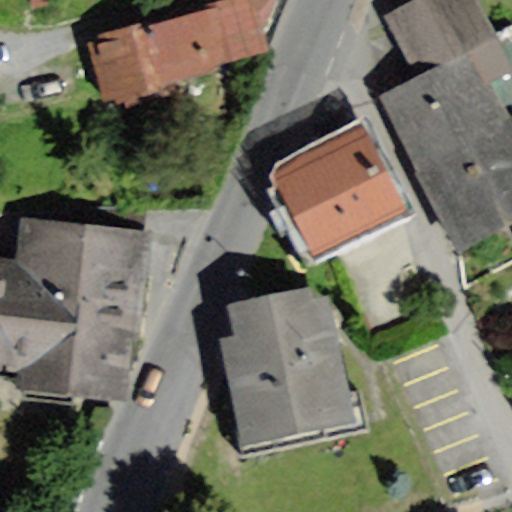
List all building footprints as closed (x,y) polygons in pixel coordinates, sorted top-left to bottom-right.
[(265,49),(250,0),(242,0),(93,45),(95,54),(108,97),(265,49)] [(442,202),(462,242),(511,217),(511,124),(507,126),(484,79),(505,69),(471,0),(402,0),(411,17),(394,24),(423,84),(392,98),(402,119),(442,202)] [(276,177),(311,249),(399,206),(364,135),(319,157),(276,177)] [(0,382),(123,393),(131,312),(138,231),(21,220),(17,262),(0,260),(0,382)] [(226,343),(246,439),(348,418),(322,288),(233,307),(238,333),(240,340),(226,343)]
